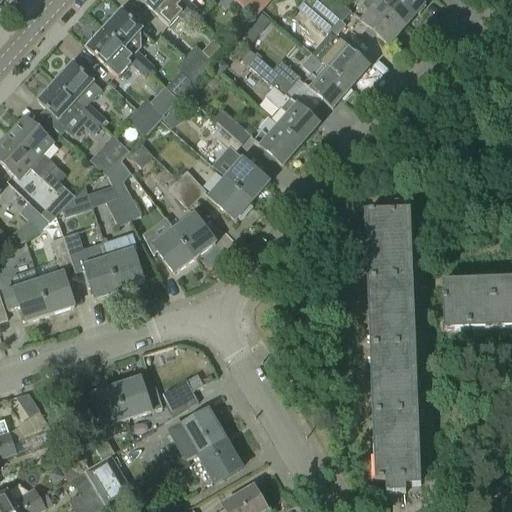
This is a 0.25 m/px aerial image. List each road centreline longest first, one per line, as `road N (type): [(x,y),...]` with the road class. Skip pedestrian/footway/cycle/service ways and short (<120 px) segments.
road 1 (residential): [(210,313),(488,0)]
road 2 (residential): [(330,511),(210,313)]
road 3 (residential): [(0,384),(210,313)]
